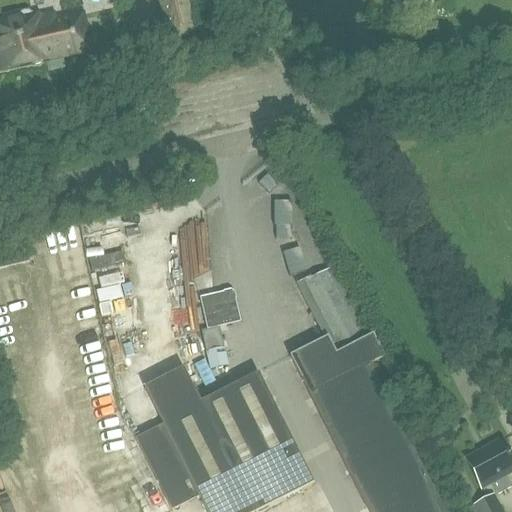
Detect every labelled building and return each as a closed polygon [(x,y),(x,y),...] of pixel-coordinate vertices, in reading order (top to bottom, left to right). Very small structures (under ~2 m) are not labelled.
[(159,0),(166,31),(190,26),(184,0),(159,0)] [(30,17),(29,13),(27,12),(9,16),(8,17),(10,22),(5,23),(6,28),(0,29),(0,64),(1,69),(44,59),(43,56),(59,52),(60,55),(87,49),(80,16),(36,26),(34,16),(30,17)] [(279,181),(289,203),(302,197),(292,175),(279,181)] [(131,207),(130,218),(147,219),(147,208),(131,207)] [(115,245),(129,243),(124,211),(109,213),(115,245)] [(302,232),(312,252),(325,245),(315,225),(302,232)] [(440,511),(368,367),(382,359),(334,267),(297,286),(326,341),(292,359),(369,511),(440,511)] [(226,293),(200,299),(207,329),(238,321),(232,297),(226,293)] [(114,295),(114,315),(127,315),(127,294),(114,295)] [(4,314),(32,312),(31,297),(3,299),(4,314)] [(131,386),(145,382),(135,344),(121,348),(131,386)] [(188,364),(195,383),(221,373),(213,354),(188,364)] [(311,485),(256,377),(162,424),(198,497),(282,455),(300,491),(311,485)] [(73,422),(90,421),(89,403),(72,404),(73,422)] [(481,488),(490,483),(497,497),(511,487),(505,475),(511,471),(511,461),(501,441),(465,460),(481,488)] [(26,451),(28,465),(41,463),(38,449),(26,451)] [(80,490),(104,487),(103,476),(78,480),(80,490)] [(465,511),(501,511),(493,495),(472,506),(465,510),(465,511)]
